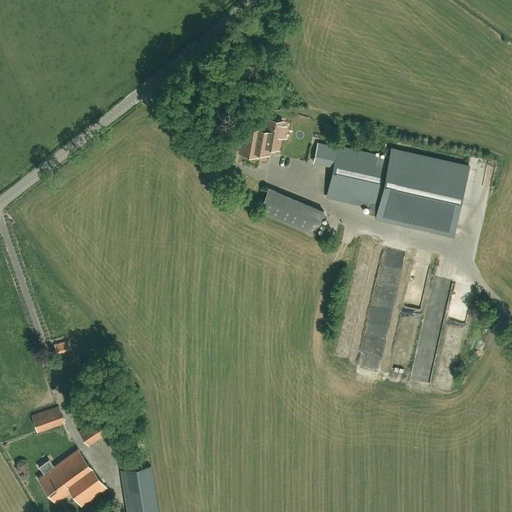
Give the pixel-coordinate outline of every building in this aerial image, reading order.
[(269,147),(277,149),(282,121),(268,118),(266,130),(244,126),(239,153),(257,156),(258,152),(268,154),(269,147)] [(327,196),(370,205),(368,213),(376,215),(376,217),(454,234),(469,165),(391,148),(388,158),(318,143),(314,162),(333,166),(327,196)] [(255,208),(282,219),(292,197),(264,185),(255,208)] [(54,345),(56,354),(71,350),(69,341),(54,345)] [(64,423),(62,416),(58,406),(31,416),(37,432),(64,423)] [(110,430),(101,416),(100,416),(78,431),(88,445),(110,430)] [(78,449),(38,478),(55,502),(70,491),(81,506),(106,487),(78,449)] [(122,470),(128,511),(157,511),(151,466),(122,470)]
